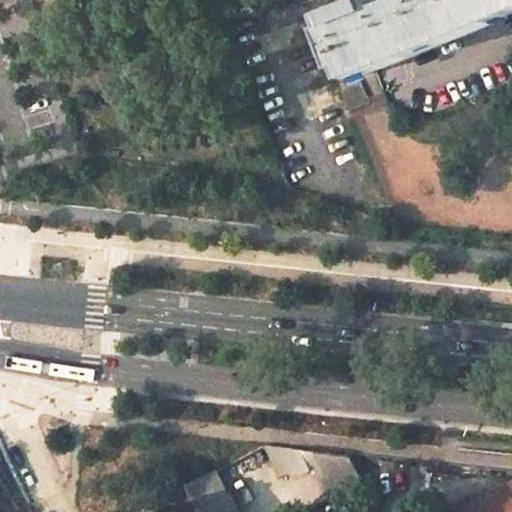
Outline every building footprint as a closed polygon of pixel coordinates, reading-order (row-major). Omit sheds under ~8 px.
[(86,0),(90,9),(101,6),(100,4),(113,0),(86,0)] [(511,0),(374,0),(335,14),(360,78),(377,72),(511,16),(511,0)] [(288,490),(357,497),(361,457),(268,448),(266,467),(251,465),(248,495),(288,499),(288,490)] [(187,487),(172,495),(178,511),(197,511),(198,510),(187,487)] [(511,511),(511,495),(478,511),(511,511)]
